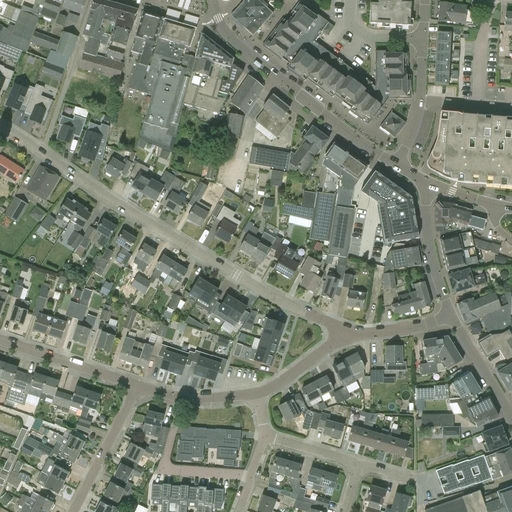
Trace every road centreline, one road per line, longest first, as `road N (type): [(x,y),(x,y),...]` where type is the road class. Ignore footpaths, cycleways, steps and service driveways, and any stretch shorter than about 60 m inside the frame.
road 1 (residential): [(345,339),(0,126)]
road 2 (tertiary): [(396,165),(229,38),(212,0)]
road 3 (residential): [(137,386),(0,340)]
road 4 (residential): [(72,511),(137,386)]
road 5 (tertiary): [(449,316),(429,250),(428,183)]
road 6 (residential): [(396,165),(418,110),(422,39)]
road 7 (residential): [(257,394),(190,400),(137,386)]
road 8 (tertiary): [(511,420),(449,316)]
